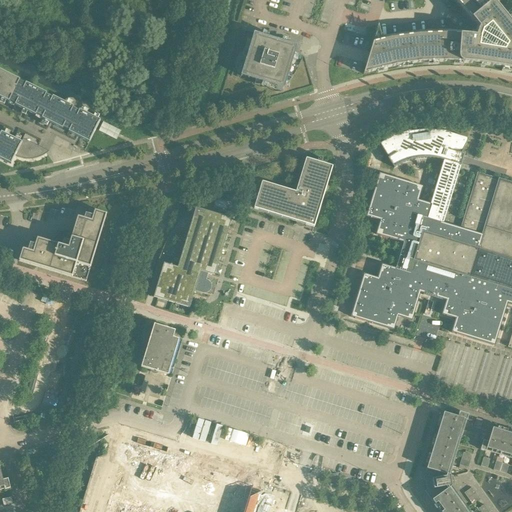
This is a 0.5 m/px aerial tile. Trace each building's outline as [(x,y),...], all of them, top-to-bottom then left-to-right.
[(373,43),(363,74),(376,71),(392,68),(396,66),(417,64),(422,63),(439,62),(447,62),(476,64),(480,64),(511,69),(511,24),(492,0),(456,0),(459,4),(479,28),(476,37),(470,36),(448,34),(439,34),(419,35),(391,39),(373,43)] [(253,33),(244,65),(240,76),(283,89),(294,53),(290,52),(288,48),(289,44),(253,33)] [(0,97),(8,102),(9,101),(12,102),(15,104),(14,105),(35,115),(36,114),(39,116),(42,117),(41,118),(62,129),(62,128),(65,129),(68,131),(68,132),(89,142),(100,121),(98,120),(92,117),(91,114),(90,112),(90,111),(89,110),(89,109),(88,108),(87,107),(86,106),(85,105),(84,104),(83,103),(82,102),(81,101),(80,101),(79,100),(78,100),(76,99),(75,99),(74,99),(72,99),(70,99),(69,99),(67,99),(66,99),(64,99),(62,100),(60,101),(52,97),(52,98),(49,96),(46,95),(46,94),(25,83),(25,84),(22,83),(19,81),(19,80),(0,70),(0,97)] [(121,131),(103,122),(98,131),(116,140),(121,131)] [(459,229),(440,223),(458,166),(460,167),(464,155),(460,154),(468,140),(448,133),(448,132),(432,131),(432,129),(411,132),(410,131),(395,136),(394,135),(379,144),(388,158),(387,159),(393,169),(398,165),(403,163),(408,161),(413,160),(418,159),(423,159),(428,159),(433,159),(438,160),(443,161),(430,204),(417,201),(422,187),(379,174),(366,216),(379,221),(375,235),(402,243),(394,269),(381,265),(377,278),(363,274),(350,317),(393,330),(397,316),(410,320),(419,293),(445,301),(441,315),(455,319),(451,333),(493,346),(505,307),(508,308),(507,311),(511,312),(511,331),(507,347),(511,348),(511,184),(476,174),(459,229)] [(46,154),(49,152),(22,138),(21,142),(1,132),(0,133),(0,132),(0,158),(11,164),(15,156),(17,157),(20,158),(23,159),(25,159),(28,159),(31,159),(34,159),(36,158),(39,157),(41,156),(44,155),(46,154)] [(253,197),(254,197),(256,198),(253,208),(253,209),(313,228),(314,227),(332,168),(331,167),(320,163),(321,161),(321,160),(321,159),(320,158),(319,158),(318,158),(318,159),(317,159),(316,162),(306,159),(305,159),(295,193),(263,183),(261,183),(258,194),(255,193),(254,193),(253,194),(253,195),(253,196),(253,197)] [(235,204),(216,198),(212,208),(232,214),(235,204)] [(231,219),(195,208),(177,268),(163,264),(153,298),(189,308),(194,290),(201,291),(206,274),(213,276),(231,219)] [(22,249),(18,262),(86,282),(107,215),(94,211),(92,216),(85,214),(84,219),(77,217),(70,240),(71,240),(71,242),(70,242),(66,241),(66,240),(64,239),(63,239),(62,239),(62,240),(62,241),(62,242),(63,243),(62,247),(61,247),(59,247),(60,245),(37,238),(34,245),(30,244),(28,251),(22,249)] [(287,307),(290,298),(244,283),(241,292),(287,307)] [(167,376),(171,362),(178,340),(172,338),(174,331),(153,325),(140,368),(167,376)] [(467,511),(468,511),(451,489),(449,476),(450,471),(447,470),(463,420),(466,421),(468,416),(459,413),(457,418),(443,413),(422,481),(424,482),(426,490),(424,492),(438,511),(467,511)] [(511,435),(492,429),(487,443),(482,442),(479,451),(485,453),(486,449),(495,452),(511,457),(511,435)] [(159,463),(134,456),(124,487),(115,484),(113,486),(104,511),(268,511),(273,498),(264,495),(261,497),(260,499),(257,498),(257,496),(256,493),(250,491),(245,481),(183,463),(173,468),(167,466),(164,467),(164,469),(160,468),(161,466),(159,463)] [(0,487),(3,487),(4,490),(10,489),(7,479),(2,480),(0,472),(0,487)]
